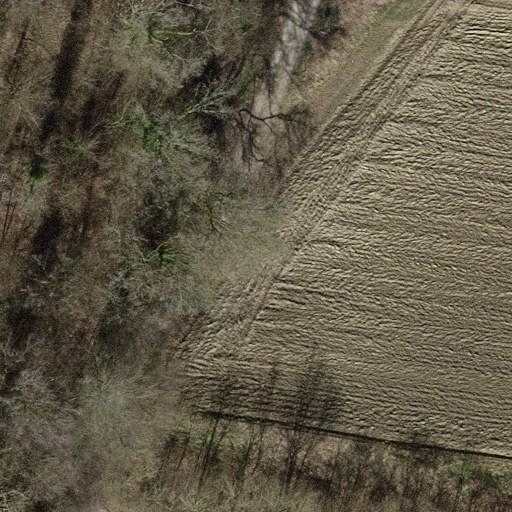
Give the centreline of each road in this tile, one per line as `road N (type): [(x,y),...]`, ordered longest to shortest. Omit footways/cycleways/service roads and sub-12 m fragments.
road 1 (track): [(51,511),(259,163)]
road 2 (track): [(415,0),(259,163)]
road 3 (track): [(259,163),(309,0)]
